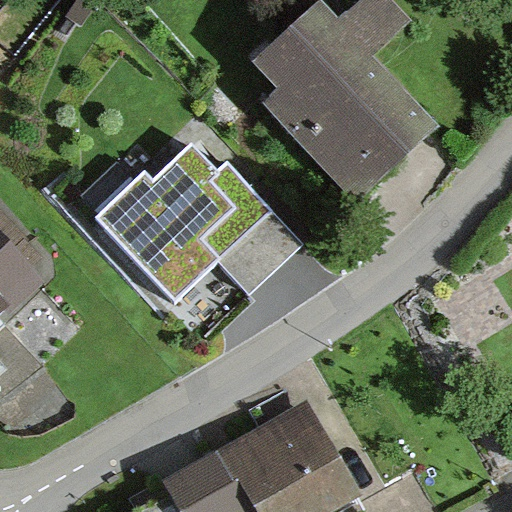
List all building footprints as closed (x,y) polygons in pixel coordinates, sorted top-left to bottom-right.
[(310,149),(314,146),(357,192),(421,132),(323,27),(301,47),(293,38),(260,69),(285,95),(271,108),(310,149)] [(152,190),(110,231),(181,303),(222,264),(253,296),(302,248),(232,177),(223,185),(197,160),(159,197),(152,190)] [(0,311),(33,281),(0,246),(0,311)] [(339,412),(382,487),(408,472),(365,398),(339,412)] [(172,491),(176,498),(184,511),(240,511),(254,504),(258,511),(316,511),(346,495),(299,413),(213,463),(215,467),(172,491)] [(184,511),(176,498),(151,511),(184,511)]
